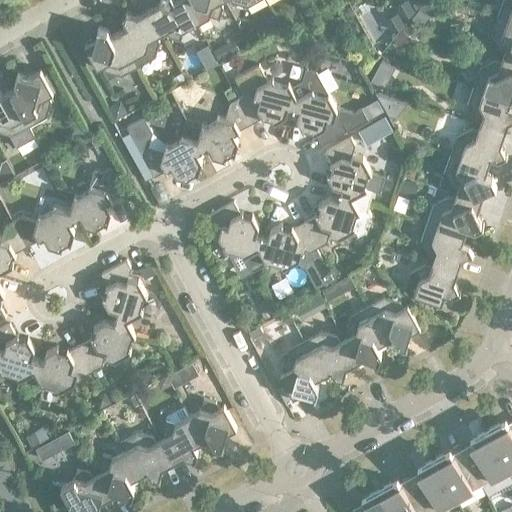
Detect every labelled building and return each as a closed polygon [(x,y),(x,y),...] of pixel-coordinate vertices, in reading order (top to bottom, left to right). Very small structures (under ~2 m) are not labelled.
[(160,0),(159,4),(148,10),(161,33),(166,31),(169,36),(181,40),(182,39),(181,38),(183,30),(196,23),(201,32),(201,31),(184,0),(175,0),(174,1),(173,0),(160,0)] [(221,0),(184,0),(201,31),(202,31),(197,22),(210,15),(218,18),(218,19),(219,19),(223,6),(220,1),(221,0)] [(409,0),(399,0),(396,2),(403,14),(414,8),(409,0)] [(511,0),(502,0),(497,17),(511,21),(511,0)] [(420,6),(413,15),(422,22),(429,13),(420,6)] [(161,33),(148,10),(138,15),(127,12),(128,11),(126,11),(124,20),(127,26),(119,31),(138,66),(155,57),(160,41),(157,35),(161,33)] [(394,10),(383,16),(390,29),(401,23),(394,10)] [(511,21),(497,17),(491,35),(498,50),(504,52),(502,57),(511,59),(511,21)] [(121,75),(138,66),(119,31),(111,35),(108,29),(98,26),(98,27),(99,28),(96,38),(85,44),(97,68),(102,65),(105,71),(121,75)] [(251,29),(245,32),(250,40),(259,36),(256,30),(251,29)] [(402,29),(394,39),(400,44),(408,34),(402,29)] [(220,44),(213,48),(219,59),(226,55),(220,44)] [(230,57),(221,62),(225,70),(234,65),(230,57)] [(511,59),(502,57),(501,61),(495,59),(480,67),(474,85),(511,98),(511,96),(511,59)] [(243,94),(237,97),(251,123),(263,116),(264,118),(265,118),(264,117),(266,116),(273,118),(274,120),(273,120),(274,121),(286,115),(288,106),(293,107),(293,109),(297,96),(289,81),(285,83),(275,80),(273,76),(267,79),(258,64),(234,77),(243,94)] [(376,68),(372,77),(384,84),(389,75),(376,68)] [(19,86),(11,90),(30,125),(47,116),(51,100),(48,95),(53,92),(41,69),(29,75),(19,72),(19,70),(18,70),(15,79),(19,86)] [(181,70),(172,75),(176,82),(185,77),(181,70)] [(511,98),(474,85),(467,103),(475,118),(481,120),(479,125),(504,133),(508,122),(511,120),(511,107),(508,106),(511,98)] [(314,91),(312,88),(297,96),(293,109),(294,109),(294,108),(299,109),(297,118),(303,130),(304,129),(306,128),(312,130),(313,131),(313,132),(313,133),(315,132),(322,143),(367,119),(362,108),(354,112),(336,107),(328,93),(325,95),(314,91)] [(0,130),(9,134),(16,146),(35,136),(30,125),(11,90),(2,95),(0,90),(0,130)] [(376,90),(375,93),(378,99),(384,109),(389,117),(405,100),(376,90)] [(251,123),(237,97),(229,101),(225,117),(217,114),(215,118),(206,123),(202,122),(197,139),(203,151),(204,150),(203,149),(208,146),(212,155),(225,158),(226,157),(225,157),(225,155),(231,152),(233,152),(233,153),(234,153),(238,140),(234,132),(238,130),(239,131),(240,131),(239,129),(251,123)] [(378,99),(362,108),(367,119),(384,109),(378,99)] [(116,102),(111,105),(115,114),(124,109),(121,104),(116,102)] [(385,114),(359,128),(367,143),(393,128),(385,114)] [(203,151),(197,139),(180,134),(179,138),(170,143),(166,142),(163,151),(148,146),(152,131),(144,116),(127,126),(154,176),(166,169),(167,171),(168,170),(167,169),(171,166),(176,174),(189,178),(189,177),(189,175),(195,172),(197,172),(197,173),(198,173),(202,160),(197,152),(202,149),(203,151)] [(504,133),(479,125),(477,129),(471,127),(456,135),(450,153),(488,166),(491,157),(498,160),(507,155),(506,154),(505,155),(500,145),(504,133)] [(98,135),(91,139),(97,151),(104,147),(98,135)] [(339,192),(368,201),(371,189),(378,191),(383,175),(372,171),(363,156),(352,152),(355,144),(351,136),(325,150),(332,162),(330,163),(330,164),(331,163),(332,165),(330,172),(328,173),(328,172),(327,173),(333,185),(342,187),(341,192),(339,192)] [(399,147),(396,151),(399,155),(404,156),(406,151),(404,147),(399,147)] [(488,166),(450,153),(444,171),(451,186),(457,188),(456,193),(481,201),(485,190),(495,185),(495,186),(496,186),(492,177),(485,175),(488,166)] [(405,163),(402,172),(411,175),(413,170),(411,165),(405,163)] [(124,192),(110,167),(102,171),(95,169),(90,184),(89,184),(88,188),(78,193),(74,192),(70,209),(76,220),(76,219),(80,216),(85,224),(98,228),(98,227),(97,227),(98,225),(104,222),(106,222),(106,223),(107,223),(111,210),(106,202),(111,199),(112,201),(113,200),(112,199),(124,192)] [(402,178),(398,189),(411,193),(414,182),(402,178)] [(369,201),(368,201),(339,192),(339,193),(340,193),(339,198),(330,196),(318,202),(319,203),(320,205),(318,211),(317,212),(316,212),(315,212),(316,214),(305,221),(319,246),(326,242),(329,233),(339,236),(353,228),(357,236),(365,231),(364,228),(367,216),(370,214),(367,208),(369,201)] [(481,201),(456,193),(454,198),(448,196),(433,203),(427,221),(465,234),(468,225),(475,228),(484,223),(483,222),(482,223),(477,213),(481,201)] [(252,271),(267,262),(259,247),(262,234),(261,236),(256,234),(259,225),(252,213),(251,214),(252,215),(250,216),(243,214),(242,212),(243,212),(242,210),(240,212),(234,200),(208,214),(213,222),(221,224),(218,235),(227,251),(231,249),(241,252),(252,271)] [(20,216),(13,220),(27,245),(38,239),(39,241),(40,240),(39,238),(44,236),(48,244),(62,248),(62,247),(61,247),(62,245),(68,241),(70,242),(69,243),(71,243),(74,230),(70,222),(75,219),(75,221),(76,220),(70,209),(53,204),(52,208),(42,213),(38,212),(36,220),(20,216)] [(27,245),(13,220),(5,224),(2,233),(0,232),(0,269),(1,270),(13,264),(13,263),(12,263),(11,261),(13,255),(15,254),(16,254),(15,252),(27,245)] [(319,246),(305,221),(293,227),(292,225),(291,226),(289,227),(283,225),(282,223),(283,223),(282,222),(270,229),(267,238),(262,236),(263,234),(262,234),(259,247),(267,262),(270,260),(281,263),(283,267),(298,259),(302,265),(304,265),(315,286),(333,276),(317,247),(319,246)] [(465,234),(427,221),(421,239),(428,254),(434,256),(432,261),(458,270),(461,258),(471,253),(472,254),(473,254),(469,245),(462,243),(465,234)] [(115,314),(114,315),(127,319),(143,310),(141,307),(144,296),(147,295),(138,278),(128,275),(131,266),(126,259),(101,273),(107,284),(105,285),(106,287),(106,286),(107,288),(106,295),(104,295),(103,295),(102,295),(109,307),(118,310),(116,315),(115,314)] [(458,270),(432,261),(431,266),(425,264),(410,271),(403,290),(441,303),(445,293),(451,296),(460,291),(460,290),(459,291),(454,281),(458,270)] [(150,263),(139,269),(144,278),(155,272),(150,263)] [(333,282),(323,288),(328,298),(338,292),(333,282)] [(318,291),(307,297),(311,305),(322,298),(318,291)] [(384,296),(367,305),(386,340),(394,336),(398,342),(407,345),(407,344),(406,343),(409,333),(420,327),(408,303),(403,306),(400,300),(384,296)] [(386,340),(367,305),(350,314),(345,330),(348,336),(344,338),(357,361),(367,356),(378,359),(377,360),(379,360),(381,351),(378,345),(386,340)] [(269,306),(261,311),(265,317),(273,313),(269,306)] [(127,319),(114,315),(114,316),(116,316),(115,321),(106,319),(94,325),(94,326),(95,326),(96,328),(94,334),(92,335),(92,334),(91,335),(92,337),(80,343),(94,369),(102,365),(104,356),(115,359),(131,350),(129,347),(132,336),(136,334),(127,319)] [(19,378),(34,370),(38,357),(37,357),(37,359),(32,357),(34,348),(28,336),(27,337),(25,338),(19,336),(18,335),(19,334),(18,333),(16,334),(9,323),(0,327),(0,368),(3,374),(6,372),(17,375),(19,378)] [(320,330),(304,340),(323,375),(331,370),(334,377),(344,379),(344,378),(343,378),(346,367),(357,361),(344,338),(339,340),(336,335),(320,330)] [(323,375),(304,340),(287,349),(282,365),(285,370),(280,373),(281,375),(292,396),(293,396),(304,390),(315,393),(314,395),(315,395),(318,385),(315,379),(323,375)] [(94,369),(80,343),(69,350),(68,348),(66,348),(67,349),(65,350),(58,348),(57,346),(58,346),(58,345),(46,351),(43,360),(38,359),(38,357),(34,370),(42,385),(46,383),(56,386),(58,390),(75,381),(78,370),(87,373),(94,369)] [(191,362),(179,368),(185,380),(197,373),(191,362)] [(145,386),(136,391),(141,398),(147,395),(147,391),(145,386)] [(97,395),(96,401),(99,408),(110,402),(104,391),(97,395)] [(133,394),(126,398),(130,406),(138,402),(133,394)] [(184,405),(183,406),(202,441),(210,436),(214,443),(223,445),(224,444),(222,444),(225,433),(237,427),(224,404),(219,406),(216,401),(203,397),(203,398),(204,399),(201,407),(188,414),(184,405)] [(202,441),(183,406),(182,406),(183,406),(166,415),(161,431),(164,436),(160,439),(173,462),(183,456),(194,459),(194,461),(195,461),(198,451),(194,445),(202,441)] [(511,421),(505,426),(502,421),(486,430),(508,470),(511,467),(511,421)] [(42,425),(29,433),(34,443),(48,436),(42,425)] [(67,430),(56,436),(62,447),(73,441),(67,430)] [(508,470),(486,430),(470,439),(472,443),(462,449),(482,484),(483,484),(483,483),(491,479),(492,479),(493,478),(508,470)] [(137,431),(120,440),(139,475),(147,471),(151,477),(160,480),(160,479),(159,478),(162,468),(173,462),(160,439),(156,441),(153,436),(137,431)] [(139,475),(120,440),(119,440),(124,449),(112,456),(103,454),(103,453),(102,453),(98,465),(101,471),(97,473),(110,497),(120,491),(131,494),(130,495),(132,496),(134,486),(131,480),(139,475)] [(482,484),(462,449),(452,455),(450,450),(433,459),(455,498),(470,490),(470,491),(472,490),(472,489),(480,485),(481,485),(482,484)] [(455,498),(433,459),(417,468),(420,472),(410,478),(428,511),(430,511),(439,508),(440,507),(455,498)] [(96,511),(99,502),(110,497),(97,473),(92,476),(89,470),(77,466),(76,468),(77,468),(75,476),(62,483),(53,481),(53,479),(52,479),(48,491),(57,506),(69,499),(75,510),(84,505),(87,511),(88,511),(96,511)] [(428,511),(410,478),(400,483),(397,479),(381,487),(394,511),(428,511)] [(394,511),(381,487),(365,496),(367,501),(353,509),(354,511),(394,511)]
